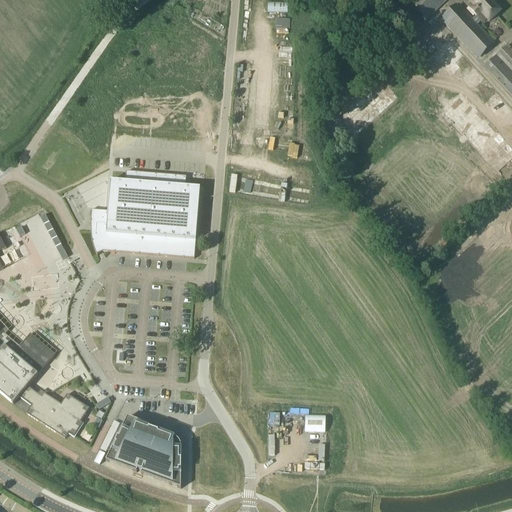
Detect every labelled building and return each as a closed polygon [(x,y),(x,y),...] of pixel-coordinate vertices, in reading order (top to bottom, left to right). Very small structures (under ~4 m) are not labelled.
[(428,21),(410,3),(406,0),(399,0),(398,1),(397,0),(383,12),(411,43),(424,30),(418,24),(422,20),(425,24),(428,21)] [(413,0),(410,3),(428,21),(449,0),(413,0)] [(476,17),(472,20),(458,6),(455,8),(441,20),(442,21),(441,22),(477,62),(478,60),(479,61),(494,47),(493,46),(495,45),(477,25),(479,23),(481,25),(486,21),(489,24),(500,13),(487,0),(469,0),(468,2),(472,6),(468,9),(476,17)] [(443,40),(424,57),(431,65),(425,70),(430,77),(438,70),(445,78),(462,63),(443,40)] [(511,50),(508,46),(483,69),(511,99),(511,50)] [(467,71),(457,78),(466,92),(482,81),(471,65),(465,68),(467,71)] [(511,112),(494,92),(484,100),(511,132),(511,112)] [(440,103),(453,129),(473,119),(460,93),(440,103)] [(433,122),(442,132),(447,128),(438,118),(433,122)] [(457,137),(453,141),(463,152),(467,148),(457,137)] [(186,178),(126,173),(125,184),(110,183),(107,213),(92,212),(92,211),(91,211),(90,221),(90,235),(92,247),(97,258),(97,257),(96,256),(102,253),(194,260),(199,190),(185,189),(186,178)] [(43,227),(48,224),(45,217),(41,219),(39,219),(43,227)] [(47,234),(52,231),(48,224),(43,227),(47,234)] [(19,239),(24,236),(21,229),(15,232),(19,239)] [(51,241),(56,239),(52,231),(47,234),(51,241)] [(55,249),(60,246),(56,239),(51,241),(55,249)] [(4,336),(8,332),(0,323),(0,271),(2,271),(0,266),(0,252),(5,250),(0,240),(0,394),(13,405),(19,398),(31,407),(26,415),(64,440),(68,435),(74,438),(82,425),(80,423),(89,410),(67,396),(60,406),(40,393),(38,396),(27,388),(54,356),(30,335),(19,349),(4,336)] [(60,246),(55,249),(62,261),(67,259),(65,254),(60,246)] [(43,269),(37,272),(41,279),(47,276),(43,269)] [(54,306),(54,300),(63,300),(64,292),(51,291),(51,306),(54,306)] [(59,332),(48,336),(54,351),(65,347),(59,332)] [(127,419),(105,463),(136,474),(137,471),(141,473),(140,475),(180,490),(181,475),(181,461),(179,461),(179,452),(179,451),(176,443),(175,442),(174,441),(173,441),(173,440),(167,438),(166,438),(158,435),(158,433),(157,433),(153,432),(149,430),(150,427),(127,419)] [(104,455),(99,453),(93,464),(99,466),(104,455)]
